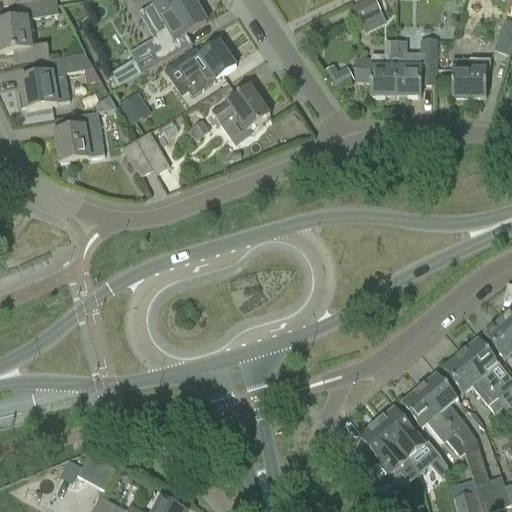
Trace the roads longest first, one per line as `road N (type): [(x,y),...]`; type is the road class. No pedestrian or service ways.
road 1 (residential): [(318,511),(317,434),(340,378),(377,362),(511,260)]
road 2 (residential): [(345,147),(162,217),(113,225)]
road 3 (secondary): [(303,336),(503,225)]
road 4 (secondary): [(503,225),(350,216),(284,231)]
road 5 (secondary): [(150,272),(114,286),(0,368)]
road 6 (residential): [(250,0),(345,147)]
road 7 (secondary): [(0,387),(108,387),(173,377)]
road 8 (residential): [(511,135),(406,135),(345,147)]
road 9 (tertiary): [(269,510),(253,356)]
road 10 (tertiary): [(209,369),(269,510)]
road 11 (secondary): [(284,231),(150,272)]
road 12 (residential): [(0,154),(10,176),(53,204),(113,225)]
road 13 (secondary): [(303,336),(324,278),(316,255),(284,231)]
road 14 (secondary): [(150,272),(133,324),(138,345),(173,377)]
